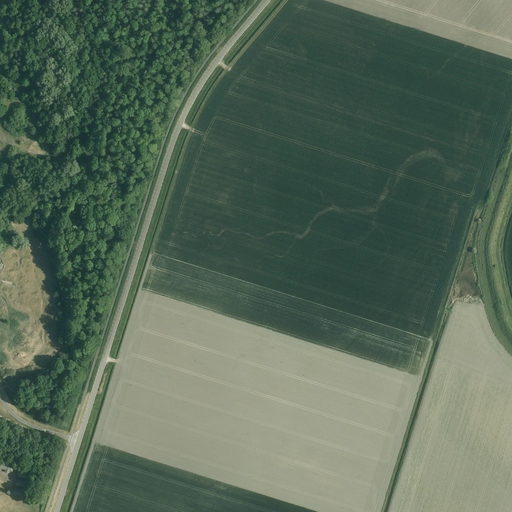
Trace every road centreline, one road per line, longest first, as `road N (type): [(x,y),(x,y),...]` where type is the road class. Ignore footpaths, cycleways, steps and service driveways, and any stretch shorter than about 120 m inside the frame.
road 1 (tertiary): [(77,442),(174,136),(197,87),(266,0)]
road 2 (unknown): [(153,0),(139,49),(146,83),(124,112),(93,221)]
road 3 (track): [(511,319),(496,251),(511,193)]
